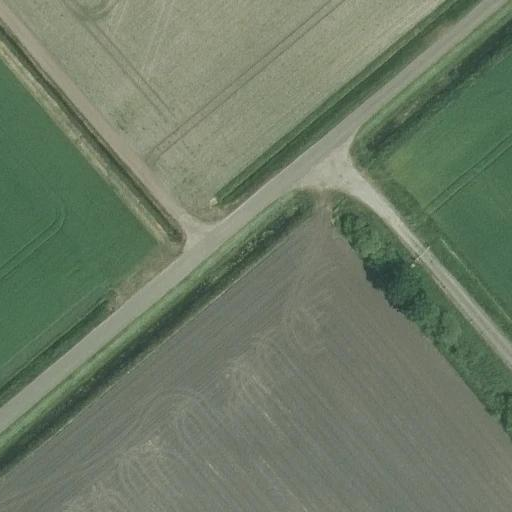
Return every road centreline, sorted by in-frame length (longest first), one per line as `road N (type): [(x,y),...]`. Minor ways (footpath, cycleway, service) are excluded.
road 1 (unclassified): [(0,419),(497,0)]
road 2 (track): [(0,7),(203,247)]
